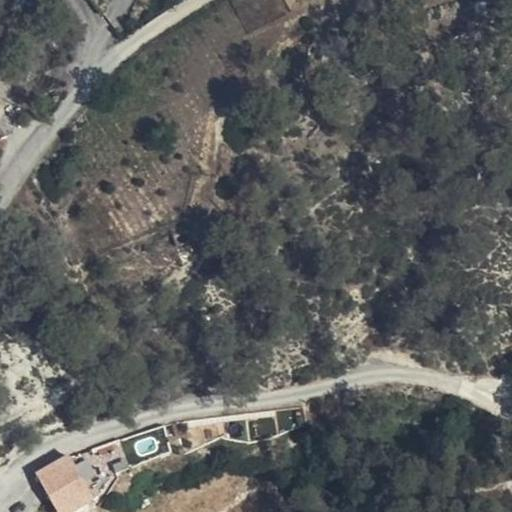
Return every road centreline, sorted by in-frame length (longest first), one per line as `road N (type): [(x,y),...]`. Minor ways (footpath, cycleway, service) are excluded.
road 1 (residential): [(0,501),(35,460),(94,432),(403,373),(511,416)]
road 2 (residential): [(0,196),(101,61),(209,0)]
